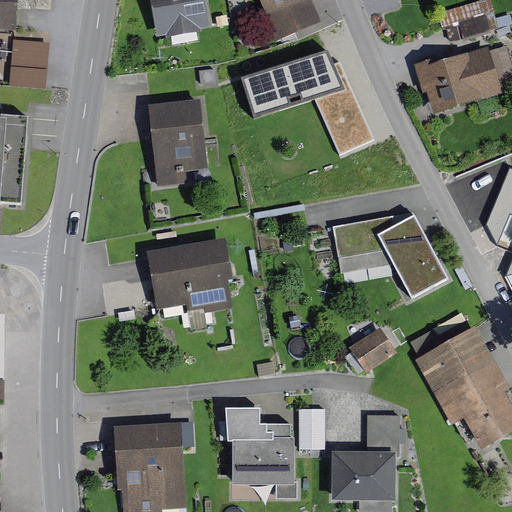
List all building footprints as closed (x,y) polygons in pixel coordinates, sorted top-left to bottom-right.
[(11,0),(0,0),(0,24),(10,25),(11,0)] [(154,0),(161,31),(213,20),(209,0),(154,0)] [(279,0),(280,2),(266,8),(277,33),(311,19),(303,0),(279,0)] [(15,30),(14,76),(50,77),(50,30),(15,30)] [(377,97),(355,44),(301,66),(324,119),(377,97)] [(511,93),(501,47),(429,64),(441,112),(511,94),(511,93)] [(200,100),(150,105),(157,177),(206,172),(200,100)] [(26,118),(0,115),(0,206),(20,207),(26,118)] [(396,215),(336,225),(341,257),(387,249),(379,234),(397,224),(396,215)] [(412,296),(448,278),(415,215),(397,224),(379,234),(387,249),(412,296)] [(224,243),(152,249),(158,309),(230,303),(224,243)] [(511,402),(505,390),(511,386),(479,325),(418,358),(454,424),(466,417),(483,449),(511,432),(511,402)] [(353,347),(370,373),(401,352),(383,326),(353,347)] [(266,424),(263,424),(263,407),(229,407),(232,437),(266,437),(266,424)] [(303,449),(329,449),(329,408),(302,408),(303,449)] [(370,415),(370,451),(397,451),(397,456),(403,456),(404,415),(370,415)] [(182,422),(114,426),(118,489),(122,489),(123,511),(164,511),(164,509),(187,507),(182,422)] [(232,437),(233,485),(279,484),(294,484),(294,481),(294,424),(266,424),(266,437),(232,437)] [(333,450),(333,500),(363,501),(397,501),(397,456),(397,451),(370,451),(333,450)] [(294,484),(279,484),(279,497),(301,497),(301,481),(294,481),(294,484)] [(396,511),(397,501),(363,501),(362,511),(396,511)]
